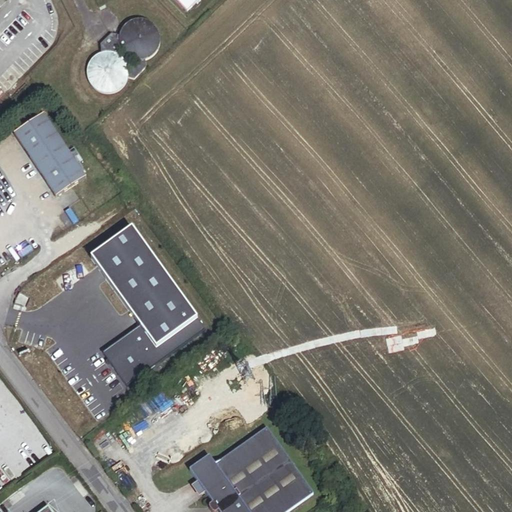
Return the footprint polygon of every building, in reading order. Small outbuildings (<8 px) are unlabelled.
[(173,0),(186,12),(197,0),(173,0)] [(147,23),(142,22),(136,22),(130,24),(125,28),(122,33),(121,38),(121,39),(121,45),(123,51),(127,55),(132,59),(137,61),(143,61),(148,59),(153,56),(156,53),(159,48),(160,43),(160,38),(158,33),(155,29),(151,25),(147,23)] [(112,55),(121,45),(121,39),(121,38),(111,36),(100,47),(101,55),(103,54),(109,54),(112,55)] [(112,55),(109,54),(103,54),(101,55),(98,57),(93,60),(90,66),(88,71),(88,77),(90,83),(94,88),(99,91),(105,93),(111,93),(116,92),(120,89),(124,85),(126,80),(127,75),(127,70),(125,65),(123,61),(119,58),(114,55),(112,55)] [(38,110),(9,131),(53,193),(81,172),(38,110)] [(203,329),(132,229),(90,258),(138,325),(100,352),(124,385),(203,329)] [(207,504),(213,511),(282,511),(309,492),(261,427),(210,465),(204,456),(183,472),(207,504)]
